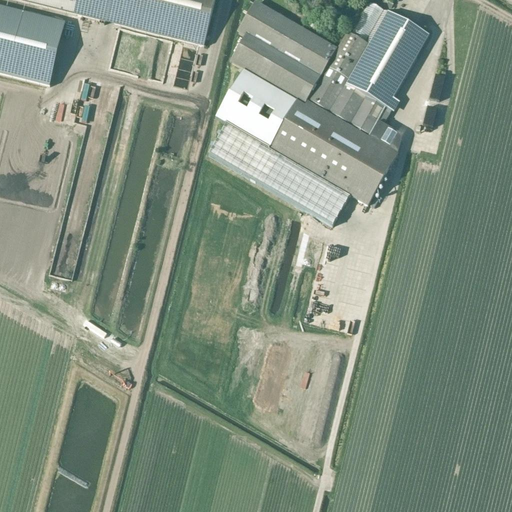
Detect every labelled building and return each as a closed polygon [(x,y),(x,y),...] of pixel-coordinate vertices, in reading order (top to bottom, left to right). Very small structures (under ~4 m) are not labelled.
[(4,0),(160,38),(204,49),(216,0),(4,0)] [(337,52),(256,4),(238,35),(245,40),(230,65),(244,73),(215,122),(227,129),(211,155),(333,229),(351,199),(368,209),(399,157),(375,143),(391,115),(387,113),(426,41),(416,35),(417,32),(369,3),(356,26),(350,22),(347,28),(353,31),(350,36),(347,35),(337,52)] [(0,76),(50,89),(66,25),(0,8),(0,76)] [(404,149),(411,136),(401,131),(394,145),(404,149)] [(22,140),(17,156),(34,161),(38,145),(22,140)] [(331,300),(328,315),(333,316),(336,301),(331,300)]
